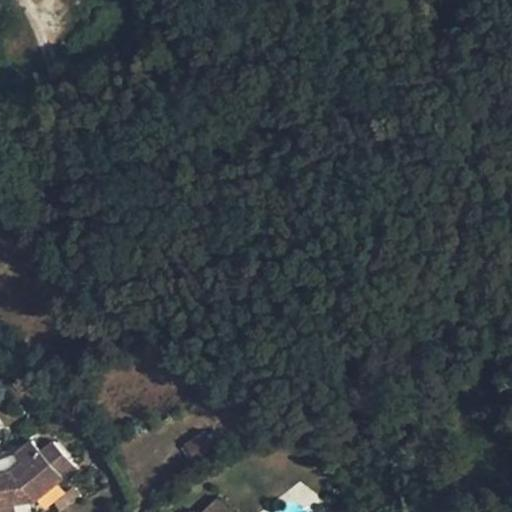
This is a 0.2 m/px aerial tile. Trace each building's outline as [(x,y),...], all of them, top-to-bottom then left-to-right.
[(49,373),(38,378),(51,396),(60,390),(49,373)] [(38,448),(23,461),(12,471),(0,473),(0,511),(14,511),(13,505),(35,500),(62,477),(43,454),(38,448)] [(46,451),(43,454),(62,477),(66,474),(46,451)] [(72,490),(52,504),(57,511),(62,511),(79,500),(72,490)] [(191,511),(190,511),(188,511),(234,511),(220,497),(203,511),(191,511)]
